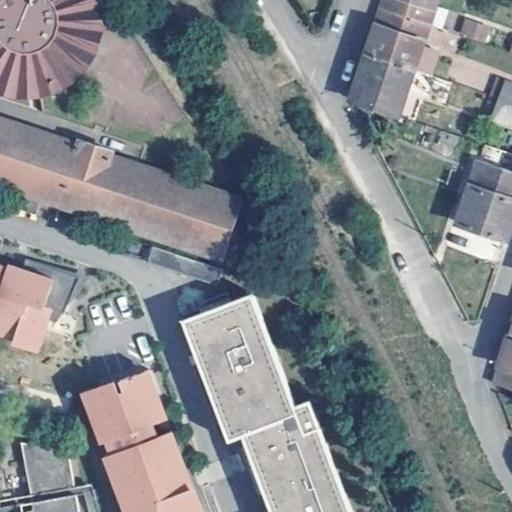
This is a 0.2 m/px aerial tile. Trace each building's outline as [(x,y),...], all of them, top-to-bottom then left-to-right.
[(0,0),(0,76),(12,82),(23,86),(42,86),(43,94),(56,90),(66,88),(65,81),(71,74),(82,62),(88,47),(95,22),(101,22),(98,3),(97,0),(0,0)] [(430,25),(438,0),(389,0),(386,10),(430,25)] [(424,44),(430,25),(386,10),(379,31),(371,55),(415,70),(428,75),(433,76),(442,51),(424,44)] [(461,32),(484,37),(486,24),(464,19),(461,32)] [(415,70),(371,55),(364,75),(355,100),(400,115),(415,70)] [(433,76),(428,75),(423,94),(446,101),(452,83),(433,76)] [(511,82),(506,81),(500,99),(511,103),(511,82)] [(511,125),(511,103),(500,99),(493,119),(511,125)] [(0,184),(29,194),(24,209),(40,214),(45,199),(65,206),(71,186),(99,195),(94,215),(225,259),(225,257),(244,262),(261,208),(244,202),(245,200),(116,158),(117,152),(84,141),(82,146),(0,118),(0,184)] [(511,231),(511,169),(483,162),(461,224),(509,240),(511,231)] [(99,195),(71,186),(65,206),(94,215),(99,195)] [(224,287),(229,271),(160,248),(154,264),(224,287)] [(56,311),(69,315),(86,278),(32,260),(27,272),(0,263),(2,258),(0,257),(0,330),(22,338),(20,342),(43,350),(56,311)] [(259,294),(186,322),(230,440),(245,435),(274,511),(353,511),(321,429),(308,434),(259,303),(261,302),(259,294)] [(511,389),(511,342),(504,365),(498,385),(511,389)] [(161,438),(156,425),(171,420),(152,371),(123,382),(127,392),(119,395),(115,385),(86,396),(104,445),(108,443),(113,456),(109,457),(129,511),(204,511),(197,491),(186,496),(180,478),(191,474),(175,433),(161,438)] [(0,505),(0,511),(82,511),(72,456),(27,450),(36,498),(0,505)] [(191,474),(180,478),(186,496),(197,491),(191,474)]
